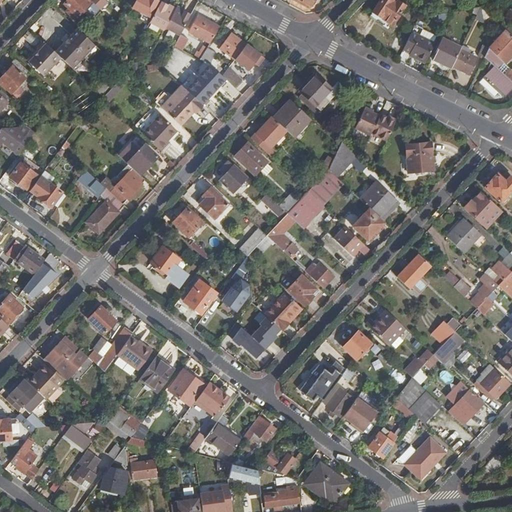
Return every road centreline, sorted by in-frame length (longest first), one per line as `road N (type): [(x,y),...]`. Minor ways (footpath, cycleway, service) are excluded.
road 1 (residential): [(260,391),(499,135)]
road 2 (residential): [(312,39),(94,271)]
road 3 (secondary): [(499,135),(312,39)]
road 4 (residential): [(260,391),(94,271)]
road 5 (residential): [(408,511),(404,500),(260,391)]
road 6 (residential): [(94,271),(0,372)]
